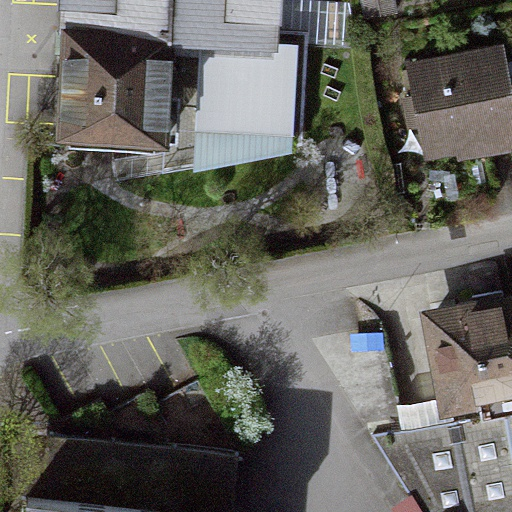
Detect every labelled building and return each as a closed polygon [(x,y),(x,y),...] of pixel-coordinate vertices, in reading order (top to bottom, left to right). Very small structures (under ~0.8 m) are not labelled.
[(287,0),(72,0),(67,153),(313,163),(317,67),(285,65),(287,0)] [(391,0),(360,0),(363,15),(393,10),(391,0)] [(511,68),(511,65),(416,82),(434,184),(511,170),(511,68)] [(511,403),(511,295),(416,315),(437,419),(511,403)] [(380,323),(313,339),(420,511),(511,511),(511,403),(437,419),(402,434),(380,323)]
